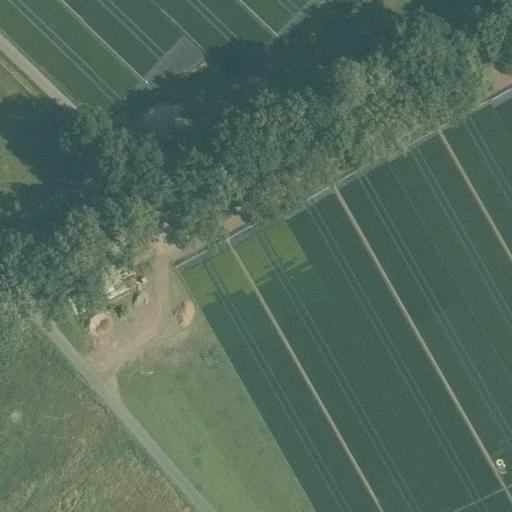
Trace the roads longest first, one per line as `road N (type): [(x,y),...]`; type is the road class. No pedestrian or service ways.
road 1 (unclassified): [(511,43),(176,219)]
road 2 (track): [(21,294),(208,511)]
road 3 (unclassified): [(0,39),(176,219)]
road 4 (unclassified): [(176,219),(0,305)]
